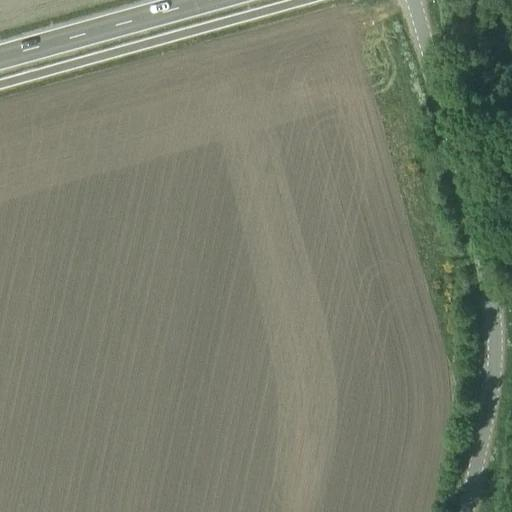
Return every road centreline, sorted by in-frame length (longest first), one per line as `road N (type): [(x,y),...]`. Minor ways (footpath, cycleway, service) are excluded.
road 1 (unclassified): [(474,511),(500,357),(496,295),(417,0)]
road 2 (secondary): [(213,0),(0,58)]
